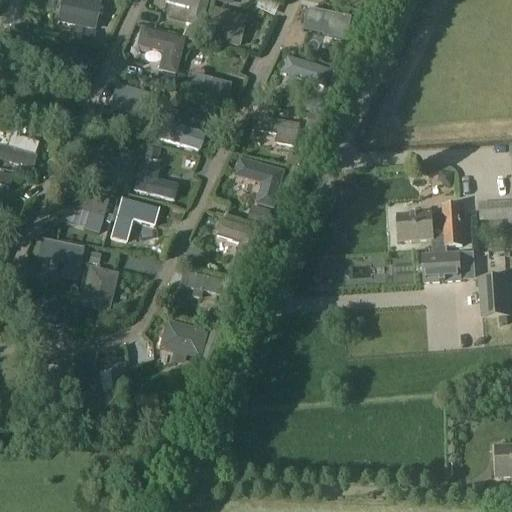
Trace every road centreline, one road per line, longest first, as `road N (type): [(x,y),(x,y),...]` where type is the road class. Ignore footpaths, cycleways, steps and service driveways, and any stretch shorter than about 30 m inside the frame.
road 1 (unclassified): [(163,511),(405,0)]
road 2 (unknown): [(264,297),(442,300)]
